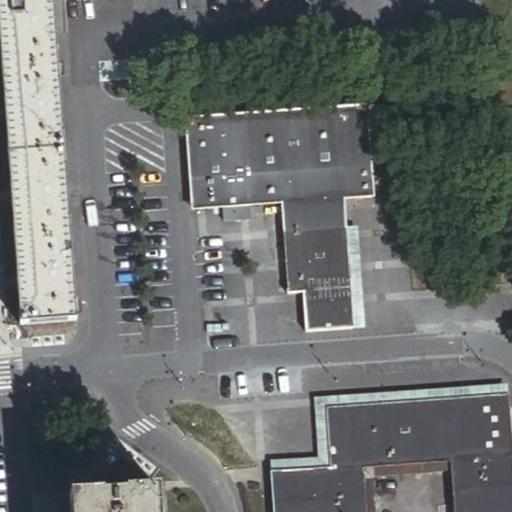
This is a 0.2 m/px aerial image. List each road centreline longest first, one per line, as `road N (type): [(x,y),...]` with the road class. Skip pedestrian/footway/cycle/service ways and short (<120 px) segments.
road 1 (residential): [(467,343),(101,371)]
road 2 (residential): [(221,511),(199,471),(106,403),(101,371)]
